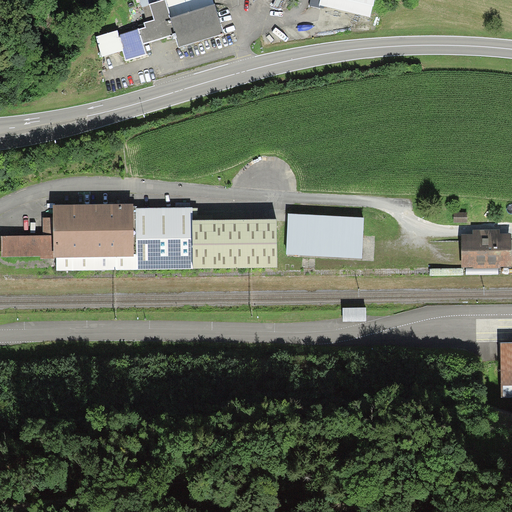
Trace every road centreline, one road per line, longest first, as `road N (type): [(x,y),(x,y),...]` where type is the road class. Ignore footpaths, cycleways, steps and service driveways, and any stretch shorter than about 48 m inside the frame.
road 1 (unclassified): [(511,231),(428,229),(371,201),(126,182),(65,184),(0,207)]
road 2 (track): [(7,511),(215,471),(332,508),(459,471),(511,471)]
road 3 (unclassified): [(0,331),(330,337),(432,312),(511,309)]
road 4 (primary): [(511,49),(424,44),(327,52),(112,109)]
